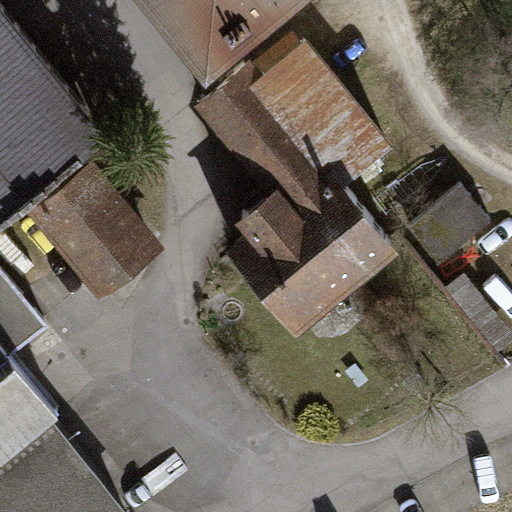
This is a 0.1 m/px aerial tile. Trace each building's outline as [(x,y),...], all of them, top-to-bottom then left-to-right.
[(0,0),(0,218),(114,127),(11,0),(0,0)] [(168,0),(215,57),(284,0),(168,0)] [(255,48),(199,94),(271,182),(241,206),(252,218),(230,236),(302,323),(407,237),(352,170),(399,132),(312,27),(303,35),(295,25),(259,54),(255,48)] [(97,154),(30,207),(100,295),(167,242),(97,154)] [(461,181),(410,223),(441,260),(492,218),(461,181)] [(0,456),(55,412),(63,406),(15,347),(50,319),(0,257),(0,456)] [(511,324),(467,268),(447,284),(499,349),(511,339),(511,324)] [(0,456),(0,511),(135,511),(55,412),(0,456)]
